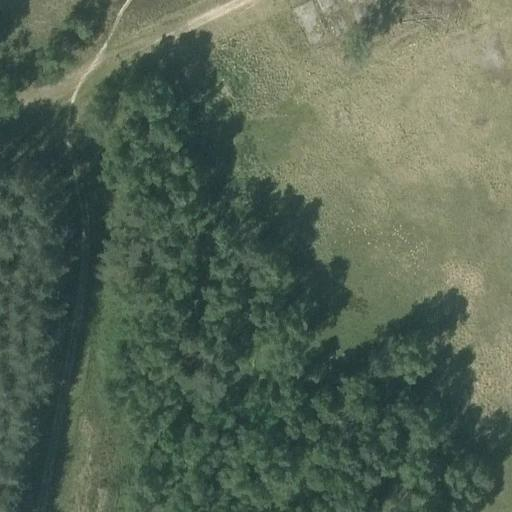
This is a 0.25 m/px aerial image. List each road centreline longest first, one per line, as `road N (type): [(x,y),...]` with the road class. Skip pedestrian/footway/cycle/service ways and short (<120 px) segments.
road 1 (track): [(78,81),(101,235),(52,511)]
road 2 (track): [(0,120),(255,0)]
